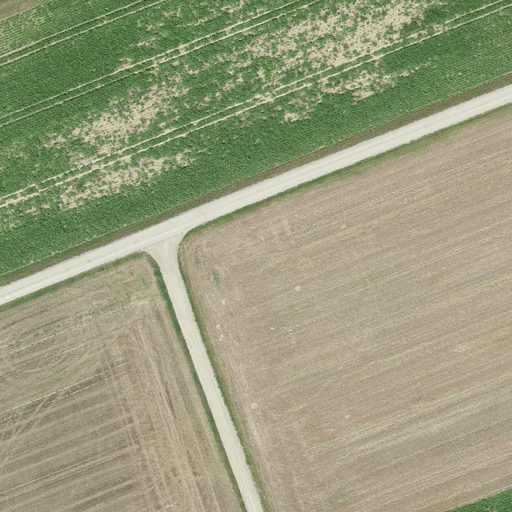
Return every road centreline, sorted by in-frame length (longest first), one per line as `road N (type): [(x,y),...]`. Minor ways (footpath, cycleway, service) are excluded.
road 1 (track): [(511,99),(0,302)]
road 2 (track): [(169,237),(169,274),(251,511)]
